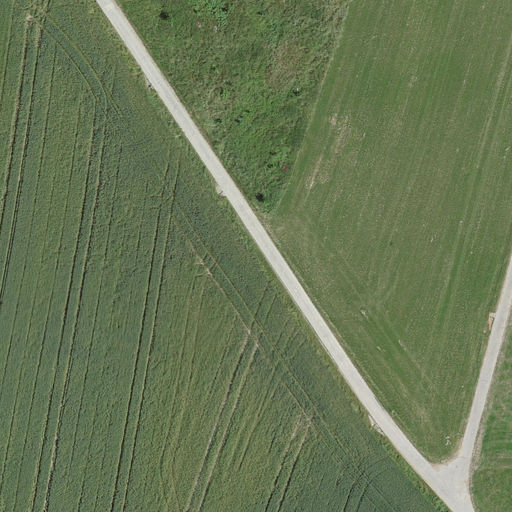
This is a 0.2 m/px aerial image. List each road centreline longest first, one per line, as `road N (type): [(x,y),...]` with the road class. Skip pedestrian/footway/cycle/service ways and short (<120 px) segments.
road 1 (unclassified): [(462,511),(375,413),(106,0)]
road 2 (track): [(511,274),(465,457),(444,491)]
